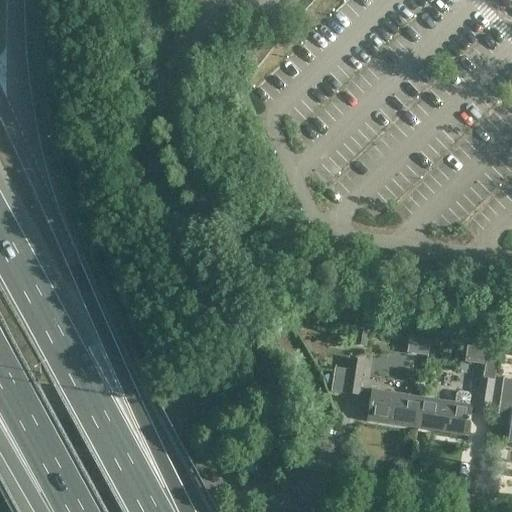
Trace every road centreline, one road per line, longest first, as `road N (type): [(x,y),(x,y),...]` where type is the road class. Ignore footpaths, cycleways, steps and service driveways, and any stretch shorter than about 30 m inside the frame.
road 1 (tertiary): [(0,453),(362,511)]
road 2 (motorway): [(163,511),(133,399),(38,181)]
road 3 (motorway): [(151,511),(0,232)]
road 4 (motorway): [(0,371),(76,511)]
